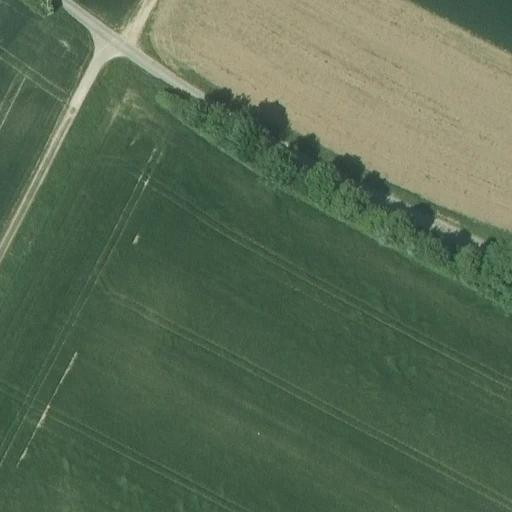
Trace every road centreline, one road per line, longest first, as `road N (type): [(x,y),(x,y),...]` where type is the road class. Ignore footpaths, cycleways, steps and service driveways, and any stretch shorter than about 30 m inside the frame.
road 1 (track): [(511,263),(249,133),(53,0)]
road 2 (track): [(107,39),(0,247)]
